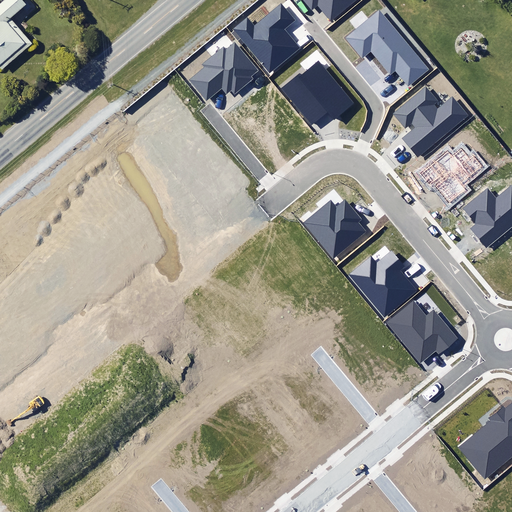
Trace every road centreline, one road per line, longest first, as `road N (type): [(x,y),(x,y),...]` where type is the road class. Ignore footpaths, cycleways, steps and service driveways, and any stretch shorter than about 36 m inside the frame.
road 1 (unknown): [(0,454),(263,209)]
road 2 (residential): [(263,209),(320,165),(363,168),(490,321)]
road 3 (residential): [(488,352),(298,511)]
road 4 (tertiary): [(184,0),(0,152)]
